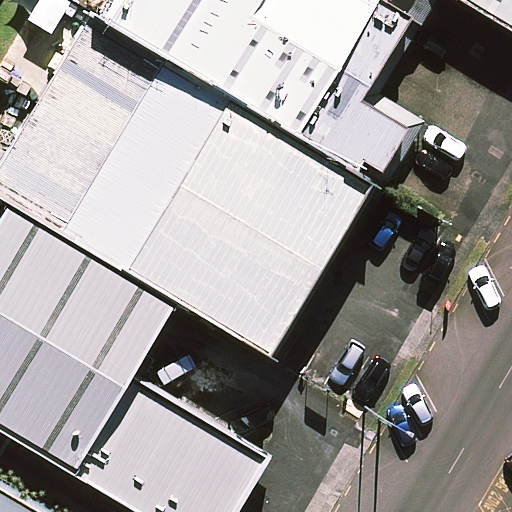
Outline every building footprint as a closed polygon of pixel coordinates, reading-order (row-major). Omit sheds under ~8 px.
[(127,0),(113,24),(365,173),(372,160),(390,170),(416,127),(370,100),(420,18),(390,0),(127,0)] [(511,0),(461,0),(511,30),(511,0)] [(97,14),(0,174),(0,191),(18,203),(186,303),(276,357),(381,183),(365,173),(113,24),(97,14)] [(186,303),(18,203),(0,233),(0,426),(82,477),(140,380),(186,303)] [(140,380),(82,477),(141,511),(243,511),(275,460),(140,380)] [(51,511),(0,481),(0,511),(51,511)]
